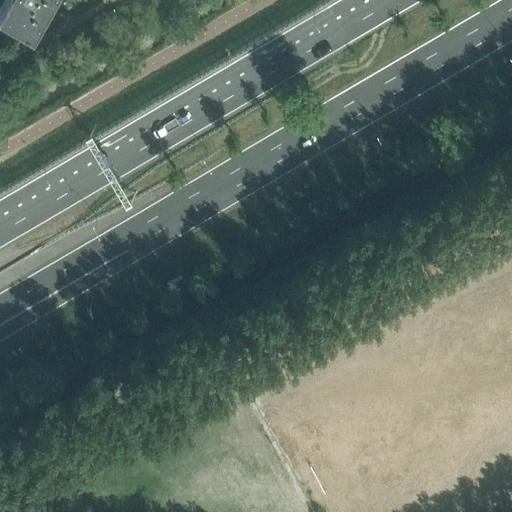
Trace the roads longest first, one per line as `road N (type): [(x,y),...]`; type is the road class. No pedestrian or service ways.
road 1 (trunk): [(0,318),(511,17)]
road 2 (trunk): [(391,0),(0,233)]
